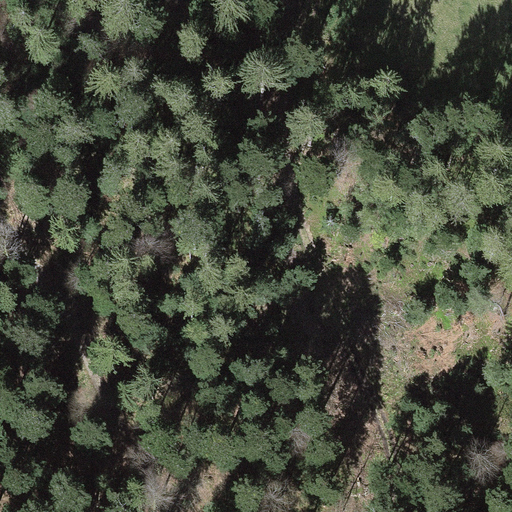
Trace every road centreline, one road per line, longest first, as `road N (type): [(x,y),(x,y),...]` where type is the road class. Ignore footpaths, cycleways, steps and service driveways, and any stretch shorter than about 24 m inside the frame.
road 1 (track): [(403,511),(286,191),(285,63),(310,0)]
road 2 (track): [(172,511),(127,444),(49,288),(0,216)]
